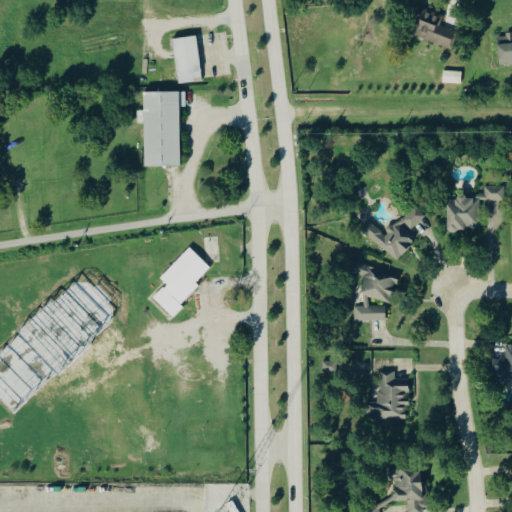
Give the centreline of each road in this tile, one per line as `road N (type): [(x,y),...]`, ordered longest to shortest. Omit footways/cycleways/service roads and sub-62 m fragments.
road 1 (secondary): [(294,511),(290,203),(266,0)]
road 2 (secondary): [(234,0),(257,207),(261,511)]
road 3 (residential): [(454,288),(472,511)]
